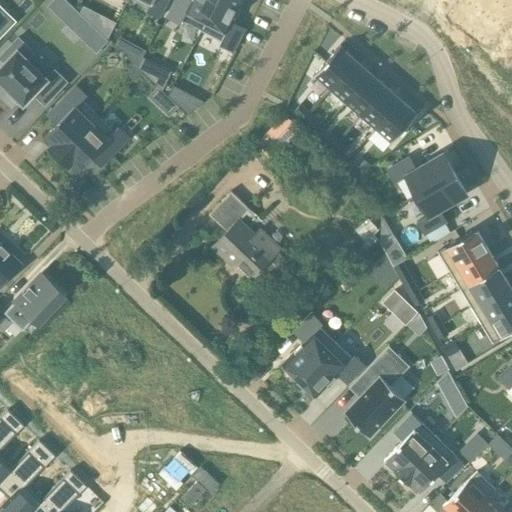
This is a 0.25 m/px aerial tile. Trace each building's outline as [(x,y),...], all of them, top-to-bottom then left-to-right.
[(66,0),(52,0),(48,5),(65,22),(77,9),(66,0)] [(135,0),(149,7),(147,11),(159,18),(168,0),(135,0)] [(176,0),(167,17),(180,23),(182,20),(202,30),(217,0),(176,0)] [(217,0),(202,30),(222,40),(220,44),(233,51),(245,28),(233,22),(244,0),(217,0)] [(461,0),(449,19),(450,20),(450,19),(481,41),(489,46),(503,27),(495,21),(494,22),(463,0),(461,0)] [(463,0),(494,22),(495,21),(504,8),(491,0),(463,0)] [(491,0),(504,8),(509,0),(491,0)] [(81,11),(93,23),(98,13),(84,5),(81,11)] [(0,36),(15,21),(0,6),(0,36)] [(94,26),(82,38),(96,53),(108,40),(94,26)] [(5,63),(0,67),(0,80),(11,91),(9,92),(8,93),(18,103),(19,102),(21,101),(24,103),(34,93),(35,95),(45,104),(67,82),(55,69),(48,76),(47,78),(27,60),(29,58),(34,52),(19,37),(0,56),(0,57),(3,61),(5,63)] [(326,61),(313,76),(314,77),(315,76),(330,89),(356,59),(341,46),(342,45),(341,44),(326,61)] [(136,64),(138,67),(144,56),(145,54),(134,48),(129,58),(136,64)] [(144,56),(138,67),(143,71),(158,86),(162,90),(172,71),(144,56)] [(356,59),(330,89),(346,102),(372,73),(356,59)] [(143,71),(138,67),(136,64),(127,73),(134,80),(143,71)] [(511,71),(503,79),(505,80),(511,88),(511,71)] [(372,73),(346,102),(361,116),(387,86),(372,73)] [(68,113),(45,137),(52,144),(50,145),(60,155),(99,116),(82,100),(87,95),(77,85),(59,104),(68,113)] [(387,86),(361,116),(376,129),(402,99),(387,86)] [(188,115),(205,102),(190,94),(182,110),(188,115)] [(376,129),(368,138),(383,151),(390,143),(392,144),(419,112),(418,111),(417,112),(402,99),(376,129)] [(173,100),(164,110),(170,115),(179,106),(173,100)] [(303,119),(310,112),(301,104),(294,111),(303,119)] [(319,121),(310,112),(303,119),(312,128),(319,121)] [(254,145),(273,162),(302,130),(283,113),(254,145)] [(99,116),(60,155),(70,165),(72,163),(79,170),(91,157),(102,146),(112,155),(130,136),(119,126),(115,131),(99,116)] [(332,148),(339,141),(330,132),(323,140),(332,148)] [(348,149),(339,141),(332,148),(340,157),(348,149)] [(300,146),(300,151),(304,154),(308,154),(312,151),(312,146),(308,142),(304,142),(300,146)] [(457,172),(445,151),(418,167),(412,156),(390,168),(397,181),(409,174),(420,194),(430,188),(457,172)] [(351,159),(344,168),(351,174),(359,165),(351,159)] [(469,193),(457,172),(430,188),(420,194),(431,213),(419,220),(427,232),(449,220),(442,208),(469,193)] [(230,191),(208,214),(227,232),(212,247),(224,258),(228,254),(247,272),(253,278),(265,265),(270,269),(276,269),(282,263),(282,256),(278,251),(280,248),(260,229),(254,235),(239,220),(246,213),(239,207),(242,204),(249,210),(250,209),(230,191)] [(361,199),(346,214),(363,230),(352,241),(365,255),(380,240),(381,218),(361,199)] [(477,228),(438,251),(451,271),(488,249),(477,230),(477,229),(477,228)] [(0,285),(20,265),(9,253),(11,251),(2,243),(0,244),(0,285)] [(402,248),(388,256),(393,265),(408,257),(402,248)] [(488,249),(451,271),(461,289),(499,266),(488,249)] [(399,275),(408,270),(403,261),(394,266),(399,275)] [(499,266),(461,289),(472,307),(509,284),(499,266)] [(39,323),(65,296),(42,274),(5,313),(23,330),(34,319),(39,323)] [(413,279),(404,284),(410,295),(419,290),(413,279)] [(270,292),(240,321),(241,323),(242,321),(261,340),(260,341),(261,342),(274,330),(279,335),(277,337),(278,338),(304,312),(298,306),(307,296),(306,295),(305,296),(292,283),(293,282),(292,281),(275,297),(270,292)] [(511,288),(509,284),(472,307),(482,324),(511,305),(511,288)] [(383,302),(394,312),(406,300),(395,290),(383,302)] [(419,290),(410,295),(416,305),(425,301),(419,290)] [(511,305),(482,324),(493,342),(511,330),(511,305)] [(66,315),(30,351),(44,366),(67,343),(82,358),(99,341),(100,342),(111,330),(104,323),(107,320),(96,309),(93,312),(78,326),(66,315)] [(437,312),(428,317),(434,328),(443,323),(437,312)] [(304,341),(282,363),(299,380),(337,343),(320,326),(323,323),(312,313),(294,331),(304,341)] [(419,313),(408,325),(416,333),(424,324),(419,313)] [(443,323),(434,328),(440,339),(449,334),(443,323)] [(82,358),(66,374),(82,390),(101,371),(116,385),(116,386),(129,373),(129,374),(145,358),(138,350),(141,348),(130,337),(127,340),(127,339),(112,354),(100,342),(99,341),(82,358)] [(454,341),(444,346),(449,355),(459,349),(454,341)] [(337,343),(299,380),(317,396),(338,374),(348,383),(365,365),(356,356),(353,359),(337,343)] [(364,393),(345,412),(370,437),(406,399),(390,384),(408,366),(388,347),(390,346),(389,345),(349,387),(349,388),(354,383),(364,393)] [(511,364),(499,378),(510,388),(511,385),(511,364)] [(116,385),(94,408),(110,424),(129,404),(144,419),(145,419),(163,401),(163,402),(174,391),(167,384),(169,381),(158,370),(156,373),(155,373),(142,386),(129,374),(129,373),(116,386),(116,385)] [(144,419),(125,439),(141,455),(163,432),(179,448),(208,419),(200,411),(203,409),(192,398),(190,401),(189,400),(176,414),(163,402),(163,401),(145,419),(144,419)] [(403,440),(384,459),(385,460),(386,460),(395,469),(394,470),(401,476),(438,438),(412,412),(394,431),(403,440)] [(0,481),(14,467),(13,466),(0,452),(0,450),(17,432),(16,431),(1,416),(0,417),(0,481)] [(438,438),(401,476),(408,483),(408,482),(418,491),(417,491),(419,492),(437,473),(446,482),(464,463),(438,438)] [(470,461),(477,453),(470,446),(463,454),(470,461)] [(0,511),(30,511),(42,500),(27,485),(46,466),(44,464),(29,450),(13,466),(14,467),(0,481),(0,487),(10,497),(0,507),(0,511)] [(61,511),(87,485),(71,470),(42,500),(30,511),(61,511)] [(477,471),(443,506),(449,511),(472,511),(489,495),(489,496),(496,489),(477,471)] [(489,495),(472,511),(500,511),(503,509),(489,496),(489,495)]
